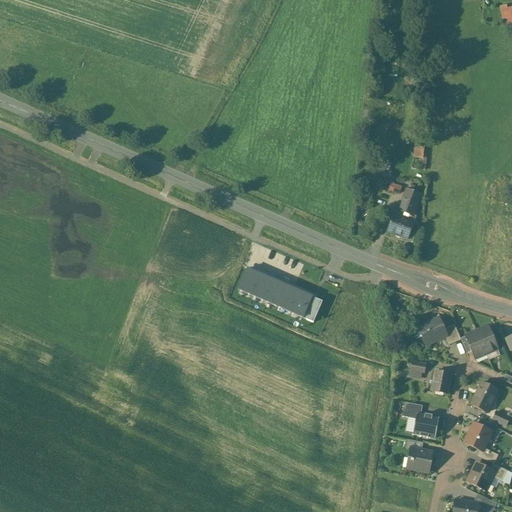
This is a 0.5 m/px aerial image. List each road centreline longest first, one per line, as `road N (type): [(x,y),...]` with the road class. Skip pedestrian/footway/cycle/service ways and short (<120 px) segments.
road 1 (tertiary): [(511,312),(383,268),(0,101)]
road 2 (residential): [(436,511),(461,382)]
